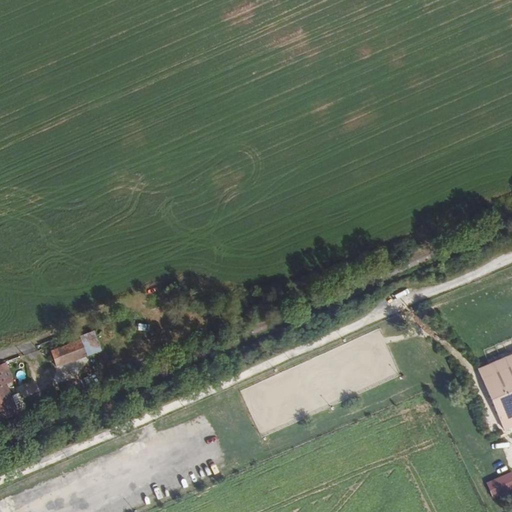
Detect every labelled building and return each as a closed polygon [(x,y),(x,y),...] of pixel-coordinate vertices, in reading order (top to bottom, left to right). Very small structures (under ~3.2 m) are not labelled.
[(82,343),(51,354),(56,367),(87,356),(82,343)] [(511,353),(475,369),(502,432),(511,428),(511,353)] [(17,375),(12,362),(5,365),(11,377),(17,375)] [(0,419),(10,415),(0,392),(0,381),(6,380),(11,377),(5,365),(0,367),(0,419)] [(19,411),(6,380),(0,381),(0,392),(10,415),(19,411)] [(511,473),(487,481),(491,495),(511,487),(511,473)]
